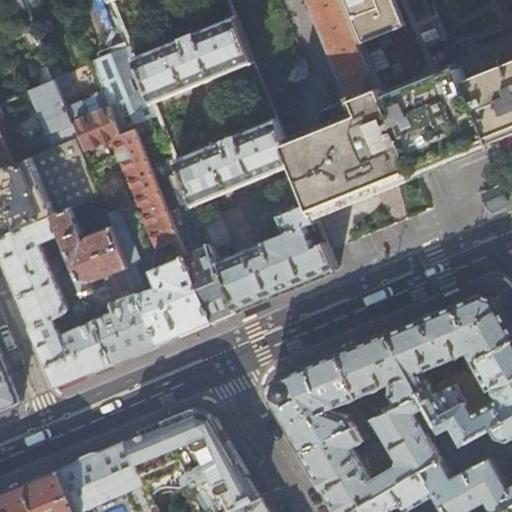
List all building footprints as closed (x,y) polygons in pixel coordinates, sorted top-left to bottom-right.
[(49,64),(25,8),(22,0),(7,0),(11,9),(13,9),(28,43),(25,44),(31,58),(33,57),(39,69),(49,64)] [(365,43),(347,0),(310,0),(351,100),(355,98),(361,114),(288,144),(296,164),(312,202),(316,213),(345,201),(392,182),(418,172),(388,98),(383,87),(365,43)] [(396,0),(347,0),(365,43),(407,25),(396,0)] [(511,0),(435,0),(454,43),(511,18),(511,60),(468,79),(494,141),(511,133),(511,0)] [(136,55),(155,102),(255,61),(236,15),(136,55)] [(407,25),(365,43),(383,87),(388,98),(430,81),(407,25)] [(92,59),(98,72),(102,71),(119,111),(114,113),(120,127),(154,114),(126,45),(92,59)] [(463,67),(430,81),(388,98),(418,172),(452,158),(494,141),(468,79),(463,67)] [(120,127),(114,113),(106,92),(79,102),(67,73),(54,78),(55,80),(78,137),(84,151),(113,139),(123,136),(123,135),(120,127)] [(26,160),(78,137),(55,80),(32,90),(49,133),(20,145),(26,160)] [(0,103),(0,171),(16,164),(0,127),(0,116),(6,114),(1,103),(0,103)] [(277,117),(178,158),(197,205),(296,164),(288,144),(277,117)] [(123,136),(113,139),(157,248),(171,242),(180,238),(168,210),(150,165),(136,130),(123,135),(123,136)] [(78,137),(26,160),(16,164),(0,171),(0,222),(5,235),(55,214),(72,207),(101,195),(84,151),(78,137)] [(176,154),(150,165),(168,210),(188,202),(195,219),(194,219),(198,228),(205,225),(203,221),(197,205),(178,158),(176,154)] [(508,190),(485,199),(489,209),(493,212),(496,214),(503,212),(510,209),(511,205),(511,200),(510,195),(508,190)] [(338,269),(316,213),(312,202),(281,215),(288,232),(219,261),(240,310),(264,300),(312,280),(338,269)] [(72,207),(55,214),(63,235),(94,312),(115,362),(139,352),(161,343),(141,293),(138,285),(132,287),(135,295),(113,304),(117,313),(108,317),(105,309),(105,307),(105,305),(107,303),(108,302),(112,300),(106,287),(95,291),(91,282),(124,269),(127,278),(134,275),(131,267),(114,226),(90,236),(89,237),(89,239),(86,240),(72,207)] [(142,263),(120,209),(109,213),(114,226),(131,267),(136,265),(142,263)] [(63,235),(55,214),(5,235),(0,237),(0,247),(33,326),(55,317),(69,312),(70,307),(42,243),(63,235)] [(203,221),(205,225),(213,244),(215,249),(232,242),(221,214),(203,221)] [(180,238),(171,242),(173,247),(175,247),(179,258),(154,270),(160,286),(147,291),(141,293),(161,343),(176,337),(213,321),(187,255),(180,238)] [(219,261),(215,249),(213,244),(187,255),(213,321),(216,320),(240,310),(219,261)] [(147,291),(136,265),(131,267),(134,275),(138,285),(141,293),(147,291)] [(444,308),(388,331),(420,390),(432,384),(424,370),(469,351),(472,356),(463,361),(465,365),(511,340),(511,319),(510,316),(499,296),(484,291),(444,308)] [(55,317),(33,326),(59,386),(87,374),(115,362),(94,312),(87,315),(91,324),(73,332),(69,325),(60,329),(55,317)] [(362,342),(340,351),(359,396),(389,384),(392,381),(393,381),(392,392),(397,402),(383,409),(385,414),(424,397),(420,390),(388,331),(362,342)] [(511,340),(465,365),(468,370),(477,365),(490,388),(495,385),(496,389),(497,391),(499,393),(501,394),(502,395),(511,412),(511,340)] [(0,410),(22,401),(0,349),(0,410)] [(336,406),(359,396),(340,351),(303,367),(279,377),(273,396),(289,423),(305,450),(358,426),(364,435),(368,433),(359,418),(354,419),(350,412),(336,406)] [(436,392),(432,384),(420,390),(424,397),(443,431),(453,425),(465,444),(511,417),(511,412),(502,395),(474,411),(458,383),(436,392)] [(424,397),(385,414),(379,417),(376,418),(381,425),(400,457),(399,463),(374,478),(355,446),(371,437),(368,433),(364,435),(358,426),(305,450),(325,485),(341,511),(352,511),(425,470),(445,458),(419,412),(423,410),(449,454),(453,450),(443,431),(424,397)] [(175,421),(129,440),(162,511),(223,511),(217,494),(225,490),(236,508),(263,496),(239,455),(215,415),(201,410),(175,421)] [(511,417),(465,444),(453,450),(449,454),(445,458),(449,465),(500,437),(511,440),(511,417)] [(453,450),(465,444),(453,425),(443,431),(453,450)] [(96,454),(61,469),(81,511),(272,511),(270,508),(263,496),(236,508),(225,511),(162,511),(129,440),(96,454)] [(493,458),(456,478),(449,465),(445,458),(425,470),(449,511),(508,511),(511,510),(511,486),(496,459),(493,458)] [(25,484),(0,494),(0,511),(81,511),(61,469),(25,484)] [(449,511),(425,470),(352,511),(449,511)]
